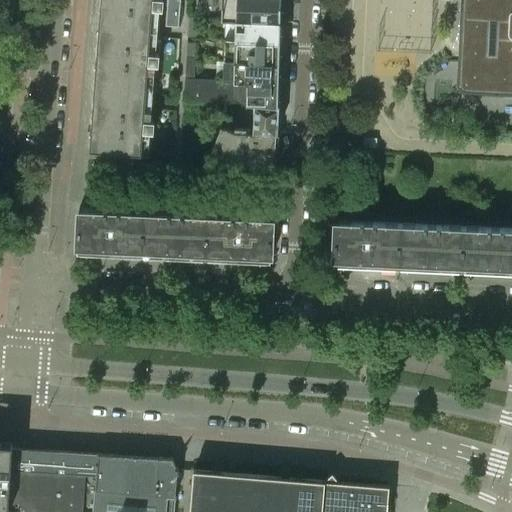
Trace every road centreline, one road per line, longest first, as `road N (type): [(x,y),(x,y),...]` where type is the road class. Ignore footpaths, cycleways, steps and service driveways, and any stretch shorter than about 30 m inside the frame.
road 1 (tertiary): [(511,418),(339,387),(27,360)]
road 2 (tertiary): [(24,395),(313,416),(475,454)]
road 3 (residential): [(290,294),(305,0)]
road 4 (residential): [(33,281),(53,0)]
road 5 (residential): [(33,281),(290,294)]
road 6 (residential): [(290,294),(511,303)]
